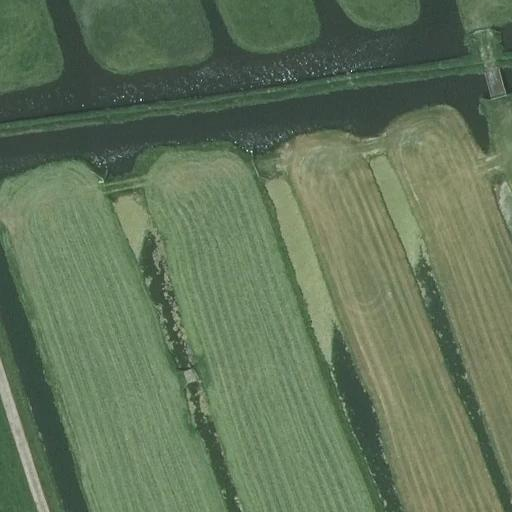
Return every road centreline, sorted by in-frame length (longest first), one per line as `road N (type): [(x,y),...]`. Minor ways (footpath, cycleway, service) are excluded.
road 1 (track): [(0,130),(511,59)]
road 2 (track): [(45,511),(0,381)]
